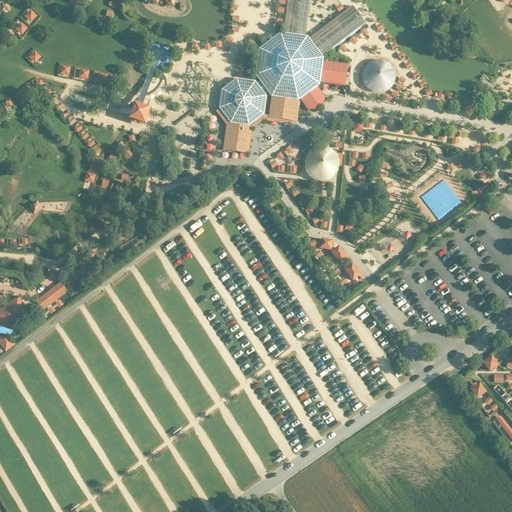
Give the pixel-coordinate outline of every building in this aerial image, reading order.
[(309,0),(287,0),(282,36),(280,35),(259,51),(255,78),(259,83),(256,85),(255,83),(247,82),(236,81),(221,92),(219,110),(215,113),(226,127),(222,153),(235,154),(249,156),(252,131),(263,122),(293,126),(297,123),(300,101),(307,112),(318,112),(323,109),(325,99),(317,88),(319,87),(319,84),(345,88),(348,66),(322,63),(323,60),(321,58),(365,25),(352,7),(308,41),(307,39),(304,39),(309,0)] [(30,10),(24,16),(31,23),(37,17),(30,10)] [(22,37),(30,28),(21,19),(12,28),(22,37)] [(28,57),(35,64),(42,57),(34,50),(28,57)] [(395,89),(391,60),(362,64),(366,93),(395,89)] [(69,76),(71,66),(62,65),(60,74),(69,76)] [(79,69),(78,79),(88,79),(89,70),(79,69)] [(107,84),(108,73),(98,72),(97,82),(107,84)] [(150,112),(133,106),(128,122),(145,128),(150,112)] [(84,181),(93,184),(96,175),(87,172),(84,181)] [(331,251),(332,241),(311,240),(310,257),(322,258),(322,251),(331,251)] [(330,251),(339,264),(347,259),(338,246),(330,251)] [(332,267),(337,261),(327,252),(321,258),(332,267)] [(346,295),(364,281),(351,264),(333,278),(346,295)] [(60,283),(34,302),(42,313),(68,294),(60,283)] [(18,297),(0,310),(0,327),(4,333),(30,313),(18,297)] [(7,334),(0,338),(0,347),(5,354),(16,346),(7,334)] [(494,375),(494,382),(503,382),(502,374),(494,375)] [(475,399),(485,394),(479,383),(469,388),(475,399)] [(511,432),(500,417),(496,421),(511,442),(511,432)]
